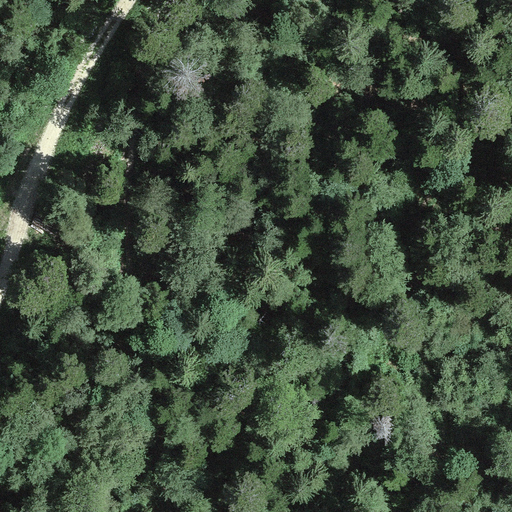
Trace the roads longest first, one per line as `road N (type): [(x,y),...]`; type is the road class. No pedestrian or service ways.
road 1 (track): [(167,511),(139,332),(116,36)]
road 2 (track): [(0,289),(24,212),(116,36),(146,0)]
